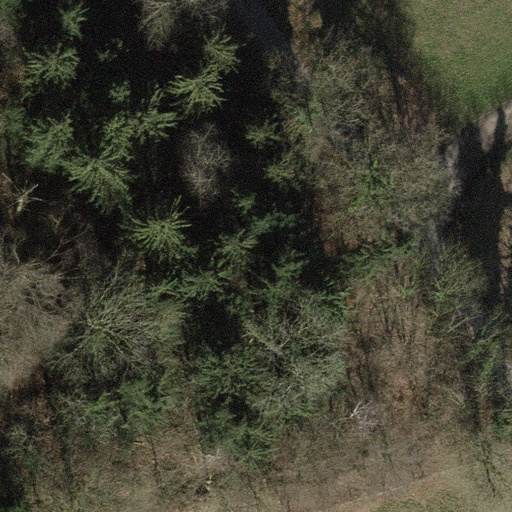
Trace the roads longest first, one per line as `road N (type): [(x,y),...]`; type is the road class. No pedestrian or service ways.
road 1 (track): [(511,391),(394,202),(252,0)]
road 2 (unknown): [(394,202),(511,142)]
